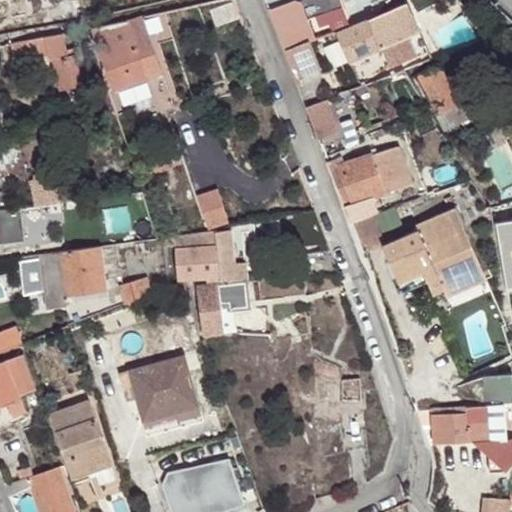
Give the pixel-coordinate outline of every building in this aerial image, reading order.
[(286,52),(311,41),(316,40),(309,20),(316,18),(321,28),(331,24),(347,17),(340,0),(300,0),(301,1),(270,13),(286,52)] [(409,1),(372,16),(366,18),(336,31),(350,61),(384,47),(384,45),(423,30),(409,1)] [(126,19),(93,27),(116,92),(167,73),(145,16),(126,19)] [(349,23),(347,17),(331,24),(333,28),(349,23)] [(443,41),(459,33),(452,18),(436,25),(443,41)] [(71,54),(62,55),(57,34),(9,43),(15,76),(40,73),(41,79),(53,77),(56,89),(77,85),(71,54)] [(286,52),(295,77),(321,67),(311,41),(286,52)] [(449,78),(459,73),(451,59),(441,64),(449,78)] [(439,110),(461,101),(449,78),(441,64),(418,74),(439,110)] [(449,78),(461,101),(471,96),(459,73),(449,78)] [(328,100),(327,100),(307,108),(319,140),(340,132),(328,100)] [(468,113),(461,101),(439,110),(446,122),(468,113)] [(511,107),(508,102),(485,111),(488,117),(511,107)] [(144,132),(152,130),(145,111),(138,114),(144,132)] [(371,153),(385,188),(414,177),(401,143),(371,153)] [(0,156),(5,183),(29,175),(20,146),(0,152),(0,156)] [(338,153),(326,157),(330,169),(339,167),(338,165),(341,163),(338,153)] [(350,199),(352,199),(385,188),(371,153),(341,163),(338,165),(339,167),(350,199)] [(330,169),(345,211),(355,209),(352,199),(350,199),(339,167),(330,169)] [(32,177),(38,202),(76,197),(73,172),(32,177)] [(232,223),(218,186),(198,194),(210,228),(217,227),(227,225),(232,223)] [(23,225),(20,205),(0,207),(0,218),(6,218),(7,227),(23,225)] [(416,228),(383,242),(381,242),(395,276),(421,266),(427,279),(436,275),(441,287),(483,270),(456,207),(414,224),(416,228)] [(371,211),(349,219),(360,250),(381,242),(383,242),(371,211)] [(511,220),(497,223),(511,318),(506,319),(510,343),(511,343),(511,220)] [(217,227),(210,228),(200,230),(205,245),(220,243),(217,227)] [(184,240),(182,233),(166,236),(167,242),(184,240)] [(187,276),(191,277),(227,273),(220,243),(205,245),(179,247),(185,273),(187,276)] [(108,286),(101,245),(60,251),(67,294),(108,286)] [(67,294),(60,251),(40,254),(49,309),(69,305),(67,294)] [(421,266),(395,276),(401,289),(427,279),(421,266)] [(483,270),(441,287),(444,294),(486,276),(483,270)] [(436,275),(427,279),(431,291),(441,287),(436,275)] [(128,301),(148,294),(143,276),(123,281),(128,301)] [(226,281),(229,308),(253,307),(250,279),(226,281)] [(205,284),(209,334),(231,330),(229,308),(226,281),(205,284)] [(12,345),(25,341),(18,322),(1,329),(9,346),(12,345)] [(0,350),(9,346),(1,329),(0,329),(0,350)] [(130,361),(149,427),(205,411),(186,345),(130,361)] [(25,352),(0,361),(0,405),(8,402),(11,413),(26,407),(23,397),(20,392),(37,389),(25,352)] [(88,365),(78,368),(82,385),(93,382),(88,365)] [(487,386),(511,384),(510,368),(486,370),(487,386)] [(345,402),(347,381),(323,379),(321,399),(345,402)] [(347,379),(347,381),(345,402),(345,403),(367,406),(365,380),(347,379)] [(96,397),(55,409),(75,478),(92,473),(90,467),(97,465),(98,471),(101,481),(119,476),(96,397)] [(511,400),(415,409),(426,442),(472,438),(487,451),(488,468),(506,467),(511,459),(511,434),(505,435),(503,408),(511,406),(511,400)] [(511,406),(503,408),(505,435),(511,434),(511,406)] [(169,467),(162,474),(172,511),(191,511),(241,498),(230,457),(187,469),(185,462),(169,467)] [(79,511),(65,463),(35,473),(21,477),(5,482),(16,511),(79,511)] [(21,477),(35,473),(33,464),(19,469),(21,477)] [(90,467),(92,473),(98,471),(97,465),(90,467)] [(508,511),(508,495),(480,493),(478,511),(508,511)]
